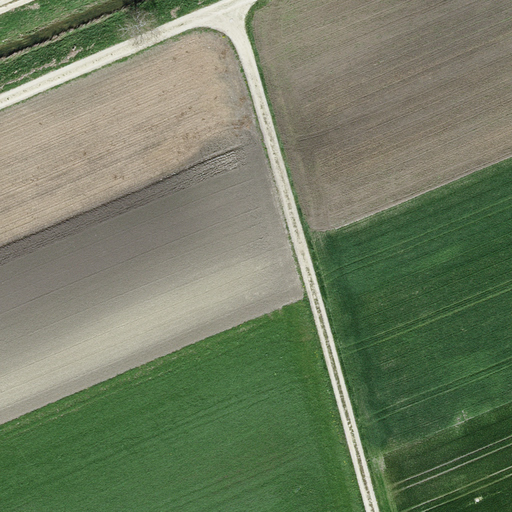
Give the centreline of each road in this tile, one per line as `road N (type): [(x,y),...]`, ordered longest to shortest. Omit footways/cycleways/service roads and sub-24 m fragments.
road 1 (track): [(225,3),(249,62),(374,511)]
road 2 (track): [(235,0),(0,99)]
